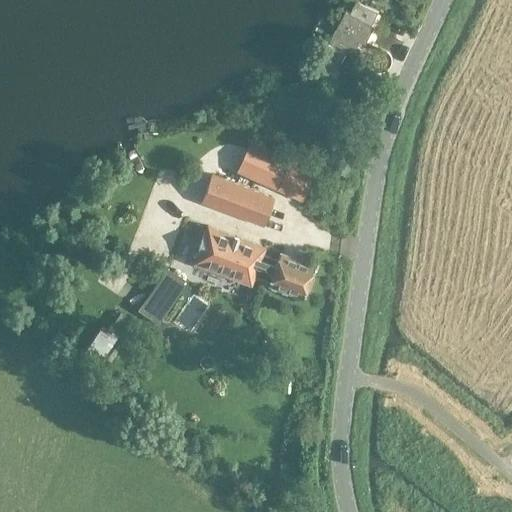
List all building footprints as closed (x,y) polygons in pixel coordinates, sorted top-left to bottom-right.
[(373,24),(379,10),(357,0),(351,12),(346,9),(323,55),(341,63),(347,50),(354,53),(357,54),(359,52),(361,50),(361,48),(360,46),(359,44),(361,40),(367,42),(375,25),(373,24)] [(308,99),(322,98),(322,87),(308,87),(308,99)] [(293,150),(286,147),(254,132),(239,171),(304,200),(315,173),(289,161),(293,150)] [(262,224),(273,196),(213,173),(202,202),(262,224)] [(251,285),(265,247),(206,224),(192,263),(251,285)] [(263,253),(254,276),(270,282),(269,284),(301,296),(313,265),(281,253),(279,260),(263,253)] [(158,324),(187,283),(167,268),(137,309),(158,324)]
